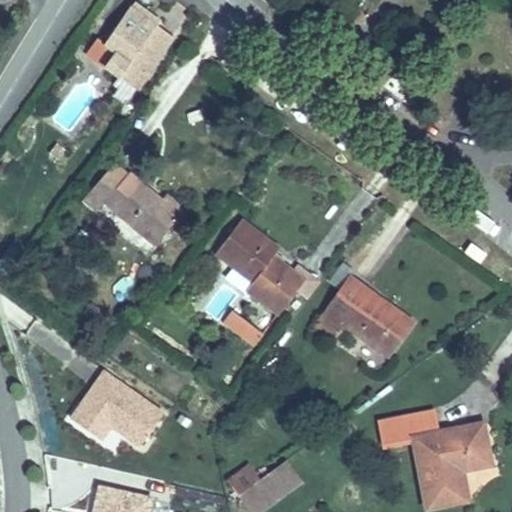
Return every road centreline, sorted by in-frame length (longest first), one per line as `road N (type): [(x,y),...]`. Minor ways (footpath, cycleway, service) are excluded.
road 1 (unclassified): [(226,0),(318,76),(462,166),(511,214)]
road 2 (residential): [(0,388),(16,511)]
road 3 (residential): [(0,106),(64,0)]
